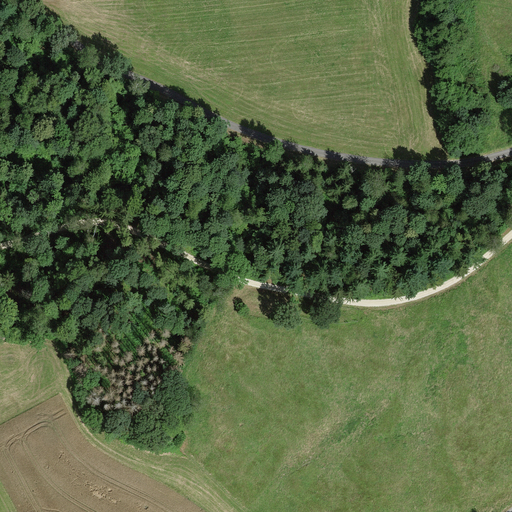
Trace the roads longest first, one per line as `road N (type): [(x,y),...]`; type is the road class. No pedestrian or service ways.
road 1 (track): [(511,235),(455,281),(394,303),(358,304),(230,276),(114,222),(72,224),(0,246)]
road 2 (track): [(511,154),(431,165),(319,156),(214,120),(133,80),(11,0)]
